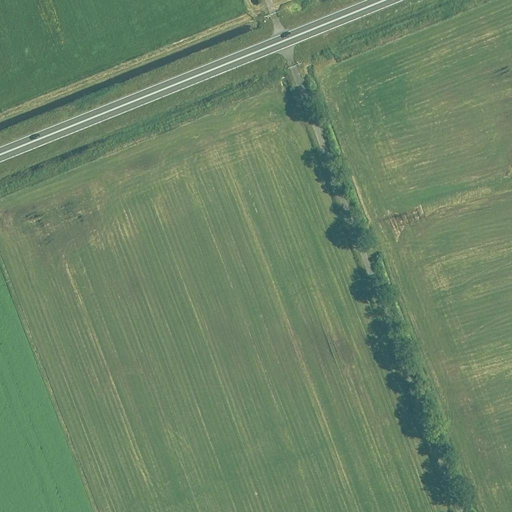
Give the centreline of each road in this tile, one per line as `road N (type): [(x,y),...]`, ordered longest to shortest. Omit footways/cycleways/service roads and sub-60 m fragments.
road 1 (unclassified): [(459,511),(293,67)]
road 2 (trunk): [(0,154),(387,0)]
